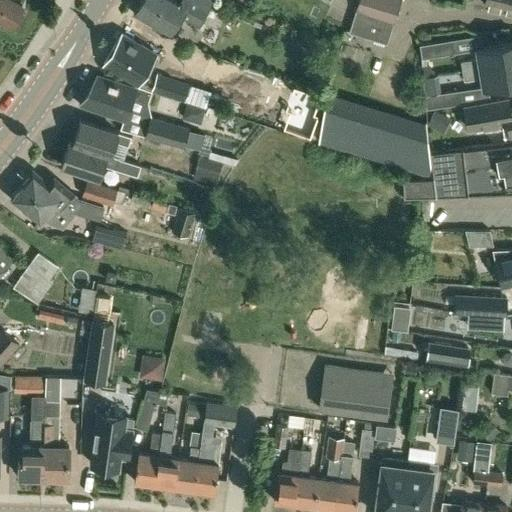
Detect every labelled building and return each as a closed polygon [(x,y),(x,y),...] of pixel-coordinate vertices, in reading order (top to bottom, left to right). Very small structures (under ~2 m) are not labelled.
[(0,0),(0,20),(9,26),(22,4),(14,0),(0,0)] [(197,25),(212,0),(140,0),(133,13),(168,34),(179,14),(197,25)] [(358,0),(349,31),(387,43),(400,0),(358,0)] [(511,0),(484,0),(484,3),(511,10),(511,0)] [(138,82),(156,52),(121,32),(103,62),(138,82)] [(453,37),(420,43),(422,57),(456,51),(453,37)] [(463,69),(511,61),(511,40),(477,46),(479,57),(461,59),(463,69)] [(511,81),(511,61),(463,69),(464,79),(482,76),(484,86),(511,81)] [(136,84),(134,86),(97,73),(79,103),(122,118),(123,118),(131,95),(146,101),(150,89),(136,84)] [(190,84),(157,73),(152,88),(185,99),(190,84)] [(445,90),(466,86),(463,76),(443,80),(445,90)] [(273,77),(264,103),(279,108),(273,124),(310,137),(319,114),(315,113),(321,95),(273,77)] [(195,103),(209,106),(213,89),(200,86),(195,103)] [(458,89),(424,94),(426,107),(460,103),(458,89)] [(318,140),(430,176),(425,123),(325,92),(318,140)] [(509,134),(510,134),(511,133),(511,106),(509,107),(507,96),(489,99),(464,104),(468,128),(502,122),(504,134),(509,133),(509,134)] [(203,135),(187,130),(188,128),(150,116),(150,117),(144,135),(198,152),(203,135)] [(73,141),(111,153),(115,140),(129,144),(132,134),(80,118),(73,141)] [(111,153),(73,141),(69,140),(62,164),(100,176),(104,163),(138,174),(141,163),(119,156),(111,153)] [(430,148),(433,177),(403,179),(404,199),(511,193),(511,144),(511,145),(511,140),(430,148)] [(223,160),(201,153),(193,178),(215,185),(223,160)] [(30,173),(10,197),(40,221),(43,218),(48,222),(63,228),(76,212),(99,219),(103,206),(77,198),(55,179),(53,180),(48,185),(35,173),(30,173)] [(113,202),(117,188),(90,179),(84,196),(112,204),(113,202)] [(148,201),(149,198),(131,192),(129,199),(147,205),(148,201)] [(165,203),(151,199),(149,206),(163,210),(164,206),(165,203)] [(194,211),(179,207),(176,214),(172,230),(187,235),(194,211)] [(112,228),(108,244),(122,248),(126,232),(112,228)] [(421,229),(418,259),(426,259),(429,230),(421,229)] [(469,246),(493,245),(489,230),(465,230),(469,246)] [(0,268),(12,257),(0,245),(0,268)] [(511,282),(511,246),(495,247),(504,284),(511,282)] [(26,264),(10,286),(23,295),(39,273),(46,278),(55,265),(35,251),(26,264)] [(426,259),(418,259),(413,299),(421,299),(426,259)] [(455,309),(504,315),(507,297),(457,291),(455,309)] [(47,307),(42,316),(62,327),(67,318),(47,307)] [(84,378),(104,381),(113,322),(93,319),(84,378)] [(0,327),(0,360),(17,341),(1,327),(0,327)] [(427,336),(424,354),(463,361),(466,343),(427,336)] [(493,369),(509,368),(508,348),(492,349),(493,369)] [(127,386),(131,353),(119,351),(114,384),(127,386)] [(386,417),(390,384),(341,378),(343,365),(325,363),(319,408),(386,417)] [(511,374),(494,372),(491,392),(507,394),(508,389),(511,389),(511,374)] [(0,416),(6,416),(7,388),(9,388),(9,375),(0,373),(0,416)] [(45,395),(45,422),(44,457),(43,475),(68,476),(68,445),(58,445),(59,415),(59,400),(61,401),(61,377),(46,377),(45,395)] [(84,397),(83,377),(64,378),(65,398),(84,397)] [(136,427),(147,430),(155,402),(166,404),(167,392),(147,388),(136,427)] [(44,457),(45,422),(45,395),(31,394),(30,444),(19,444),(18,475),(43,475),(44,457)] [(237,404),(207,400),(201,446),(195,489),(215,491),(219,461),(212,460),(216,434),(212,434),(214,423),(234,426),(237,404)] [(443,403),(438,438),(456,440),(461,405),(443,403)] [(91,463),(118,467),(120,455),(127,456),(133,418),(125,417),(125,415),(98,412),(91,463)] [(155,483),(174,486),(178,456),(170,454),(176,413),(165,412),(162,431),(155,483)] [(377,434),(397,436),(399,423),(378,421),(377,434)] [(276,424),(274,440),(274,442),(285,443),(287,425),(276,424)] [(359,453),(371,455),(375,428),(362,427),(359,453)] [(134,480),(155,483),(162,431),(153,430),(150,452),(138,450),(134,480)] [(339,477),(344,440),(344,436),(329,434),(326,455),(329,455),(326,476),(318,475),(314,505),(334,508),(339,477)] [(473,483),(487,485),(489,469),(493,441),(478,439),(477,447),(479,447),(476,468),(475,467),(473,483)] [(339,477),(334,508),(354,510),(359,480),(349,479),(355,442),(344,440),(339,477)] [(174,486),(195,489),(201,446),(191,444),(190,457),(178,456),(174,486)] [(275,499),(294,502),(297,477),(302,449),(288,448),(287,459),(282,461),(281,469),(279,469),(275,499)] [(294,502),(314,505),(318,475),(307,473),(311,450),(302,449),(297,477),(294,502)] [(401,511),(409,459),(383,455),(375,511),(401,511)] [(437,463),(409,459),(401,511),(428,511),(431,495),(433,495),(437,463)] [(503,471),(489,469),(487,485),(501,486),(503,471)] [(483,511),(485,502),(463,499),(461,511),(483,511)] [(505,511),(507,505),(485,502),(483,511),(505,511)]
